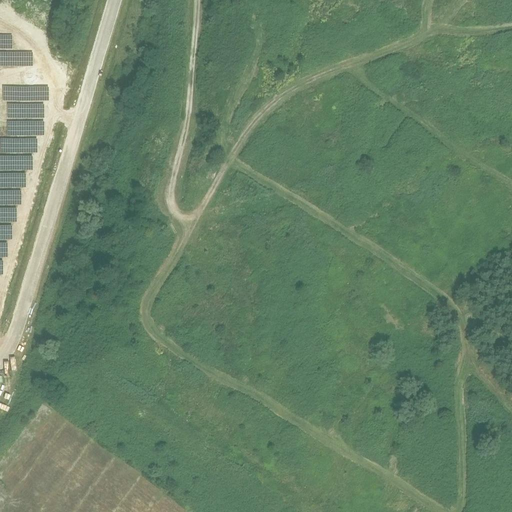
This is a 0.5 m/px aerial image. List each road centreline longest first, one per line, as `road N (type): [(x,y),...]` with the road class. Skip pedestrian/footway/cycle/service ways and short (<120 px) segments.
road 1 (track): [(197,0),(188,109),(169,186),(173,208),(187,219),(266,107),(323,73),(412,42),(425,27),(429,0)]
road 2 (track): [(187,219),(146,303),(150,329),(444,511)]
road 3 (track): [(193,218),(288,197),(445,299),(465,325),(471,366),(511,408)]
road 4 (track): [(353,65),(447,143),(511,184)]
road 5 (track): [(257,0),(257,42),(224,125),(232,148)]
road 6 (track): [(454,511),(461,492),(457,384),(471,366)]
